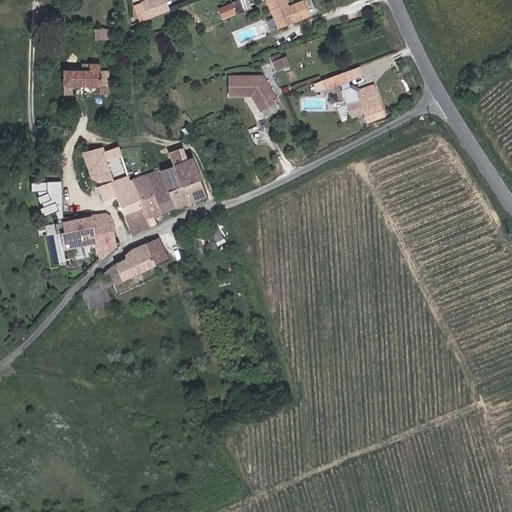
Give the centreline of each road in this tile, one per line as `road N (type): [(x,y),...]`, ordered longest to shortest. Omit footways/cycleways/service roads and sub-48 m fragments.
road 1 (track): [(484,402),(216,511)]
road 2 (unclassified): [(447,100),(216,206)]
road 3 (unclassified): [(130,245),(0,368)]
road 4 (track): [(143,140),(130,0)]
road 5 (residential): [(130,245),(119,216),(88,198),(71,173),(71,151),(83,136)]
road 6 (track): [(511,391),(484,402),(511,502)]
road 7 (tertiary): [(511,203),(447,100)]
